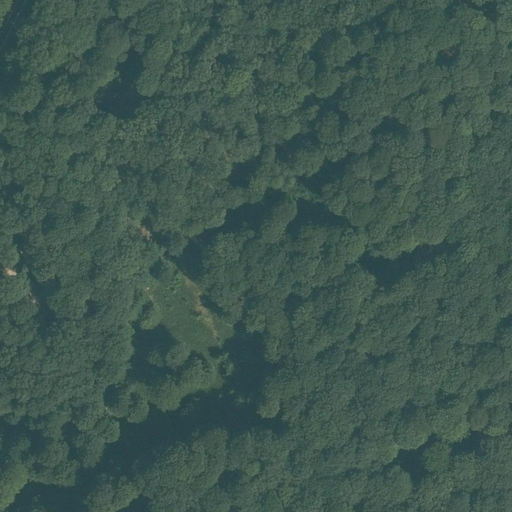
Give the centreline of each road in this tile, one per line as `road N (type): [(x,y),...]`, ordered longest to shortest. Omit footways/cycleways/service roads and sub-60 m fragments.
road 1 (track): [(149,185),(271,338),(308,511)]
road 2 (track): [(135,174),(111,145),(68,116),(55,90),(109,0)]
road 3 (track): [(374,35),(432,51),(511,56)]
